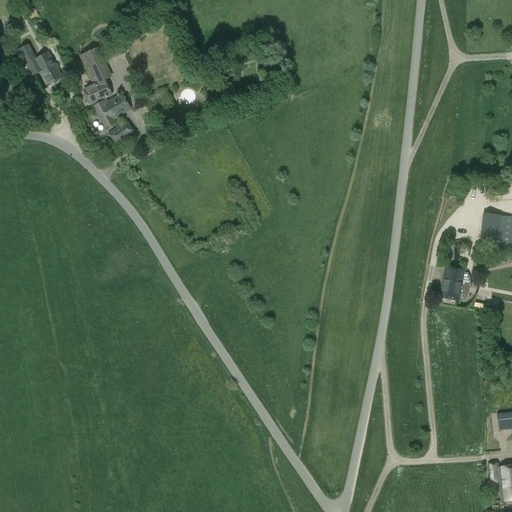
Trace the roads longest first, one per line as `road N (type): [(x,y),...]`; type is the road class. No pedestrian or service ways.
road 1 (tertiary): [(344,511),(391,270),(418,0)]
road 2 (tertiary): [(329,511),(146,234),(99,176),(63,146),(32,135)]
